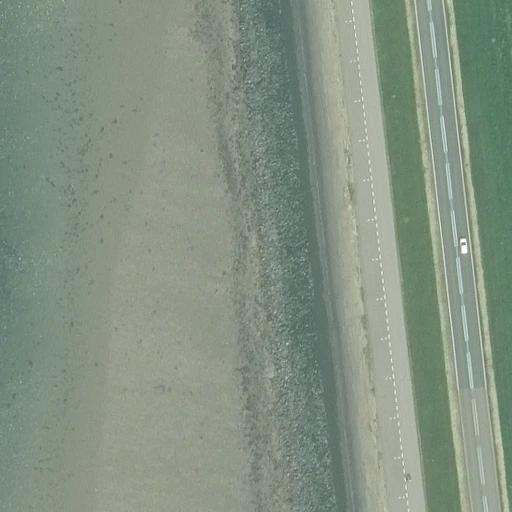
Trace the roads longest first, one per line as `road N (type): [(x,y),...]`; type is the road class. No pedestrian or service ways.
road 1 (unclassified): [(408,511),(346,0)]
road 2 (trunk): [(475,511),(422,0)]
